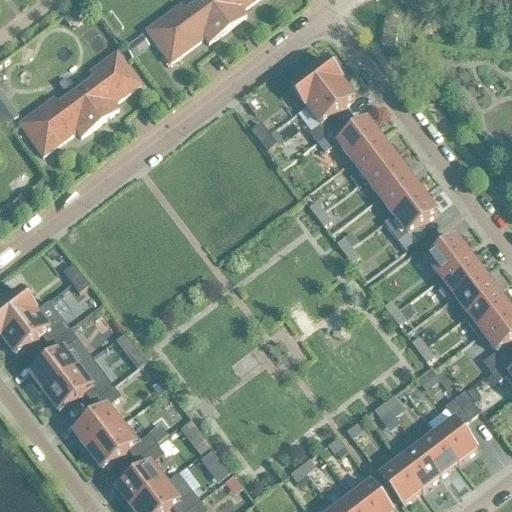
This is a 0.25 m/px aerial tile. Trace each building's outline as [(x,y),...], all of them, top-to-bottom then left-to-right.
[(243,16),(264,0),(204,0),(184,15),(180,9),(144,36),(169,71),(204,46),(208,51),(247,22),(243,16)] [(396,51),(400,25),(387,23),(383,49),(396,51)] [(147,51),(140,41),(124,53),(131,63),(147,51)] [(422,53),(413,49),(409,58),(418,62),(422,53)] [(141,91),(116,56),(87,77),(91,83),(57,108),(53,103),(17,130),(42,164),(76,139),(79,144),(119,115),(115,110),(141,91)] [(341,87),(342,88),(343,87),(328,67),(293,94),(308,113),(308,112),(341,87)] [(356,106),(342,88),(341,87),(308,112),(308,113),(322,131),(311,139),(318,149),(338,134),(331,124),(356,106)] [(18,121),(0,95),(0,122),(5,130),(18,121)] [(383,146),(368,127),(346,144),(338,134),(318,149),(326,159),(339,149),(354,168),(383,146)] [(279,150),(263,130),(253,138),(268,158),(279,150)] [(367,186),(396,164),(383,146),(354,168),(367,186)] [(410,182),(396,164),(367,186),(381,204),(410,182)] [(424,200),(410,182),(381,204),(395,222),(424,200)] [(427,244),(419,234),(438,219),(424,200),(395,222),(409,241),(400,248),(407,258),(411,256),(427,244)] [(325,218),(318,208),(310,214),(318,223),(325,218)] [(332,228),(325,218),(318,223),(325,233),(332,228)] [(438,288),(471,263),(457,244),(428,266),(442,285),(438,288)] [(353,254),(345,245),(338,250),(345,260),(353,254)] [(360,264),(353,254),(345,260),(353,269),(360,264)] [(485,281),(471,263),(438,288),(452,307),(485,281)] [(76,272),(65,280),(80,300),(91,292),(76,272)] [(466,325),(499,299),(485,281),(452,307),(453,307),(456,305),(469,321),(465,324),(466,325)] [(3,343),(37,317),(23,298),(0,314),(0,340),(3,344),(3,343)] [(480,343),(511,318),(511,316),(499,299),(466,325),(480,343)] [(17,362),(44,341),(51,351),(71,336),(50,307),(37,317),(3,343),(17,362)] [(400,317),(393,308),(385,313),(393,323),(400,317)] [(400,332),(407,327),(400,317),(393,323),(400,332)] [(511,348),(511,318),(480,343),(480,344),(484,341),(498,359),(484,369),(492,379),(511,363),(511,362),(505,353),(511,348)] [(59,361),(32,381),(46,400),(80,375),(93,364),(71,336),(51,351),(59,361)] [(124,358),(134,351),(125,339),(115,347),(124,358)] [(427,354),(420,344),(413,349),(420,359),(427,354)] [(435,363),(427,354),(420,359),(428,369),(435,363)] [(511,363),(492,379),(499,389),(507,383),(511,390),(511,363)] [(95,408),(115,393),(107,383),(94,393),(80,375),(46,400),(60,419),(87,399),(95,408)] [(434,377),(432,375),(419,385),(426,395),(440,385),(434,377)] [(123,432),(122,431),(109,413),(122,403),(115,393),(95,408),(102,418),(75,438),(90,457),(123,432)] [(481,418),(466,398),(456,406),(471,426),(481,418)] [(400,410),(395,403),(385,410),(391,417),(400,410)] [(461,433),(471,426),(456,406),(446,414),(456,427),(437,441),(459,470),(478,456),(461,433)] [(381,424),(391,417),(385,410),(376,417),(381,424)] [(187,445),(199,437),(191,427),(180,435),(187,445)] [(138,466),(158,451),(151,441),(141,448),(126,428),(122,431),(123,432),(90,457),(104,476),(131,456),(138,466)] [(353,446),(363,438),(358,431),(348,438),(353,446)] [(166,445),(168,443),(160,432),(150,440),(151,441),(158,451),(164,446),(166,445)] [(459,470),(437,441),(419,455),(441,484),(459,470)] [(344,453),(339,445),(329,453),(334,460),(344,453)] [(166,461),(171,456),(164,446),(158,451),(166,461)] [(136,511),(166,490),(167,490),(171,487),(156,468),(166,461),(158,451),(138,466),(145,476),(119,496),(130,511),(136,511)] [(210,475),(222,466),(213,453),(201,463),(210,475)] [(441,484),(419,455),(401,469),(422,498),(441,484)] [(317,473),(311,466),(301,473),(307,481),(317,473)] [(422,498),(401,469),(382,483),(404,511),(422,498)] [(297,488),(307,481),(301,473),(292,481),(297,488)] [(196,511),(202,508),(194,498),(180,508),(167,490),(166,490),(136,511),(196,511)] [(389,511),(372,490),(354,504),(359,511),(389,511)]
